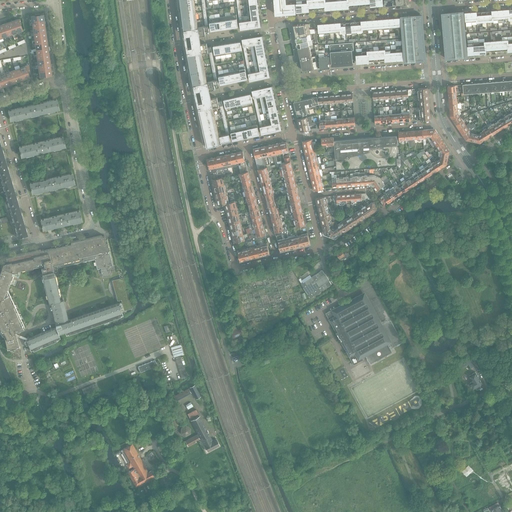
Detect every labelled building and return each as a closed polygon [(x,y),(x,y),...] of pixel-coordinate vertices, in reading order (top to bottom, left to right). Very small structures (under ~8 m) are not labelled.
[(200,36),(206,35),(205,31),(209,31),(208,27),(206,12),(204,0),(179,0),(182,19),(184,32),(185,36),(191,35),(193,35),(193,37),(199,36),(200,36)] [(287,4),(286,0),(274,0),(276,14),(295,13),(295,11),(295,4),(287,4)] [(466,53),(463,15),(463,12),(455,12),(447,13),(447,14),(443,14),(443,17),(442,17),(446,59),(459,58),(459,57),(467,57),(466,53)] [(44,20),(43,15),(39,15),(39,14),(35,15),(35,16),(31,16),(32,22),(44,20)] [(425,60),(422,19),(422,15),(401,17),(401,20),(404,59),(404,62),(425,60)] [(22,30),(18,19),(12,21),(17,32),(22,30)] [(256,26),(256,23),(260,23),(259,19),(249,20),(242,21),(239,22),(240,29),(256,26)] [(17,32),(12,21),(8,23),(12,34),(17,32)] [(12,34),(8,23),(3,24),(7,36),(12,34)] [(308,24),(293,25),(296,38),(307,35),(311,35),(308,24)] [(215,89),(215,85),(218,84),(217,81),(217,80),(215,67),(212,51),(212,50),(211,47),(207,47),(207,43),(201,44),(201,42),(200,38),(200,36),(199,36),(193,37),(193,35),(191,35),(191,39),(192,44),(192,48),(187,49),(187,53),(191,74),(194,88),(195,92),(200,90),(202,90),(203,92),(209,91),(210,90),(215,89)] [(263,43),(263,41),(262,39),(258,40),(258,37),(242,39),(243,45),(243,46),(246,46),(253,45),(253,44),(263,43)] [(353,63),(352,51),(354,51),(353,43),(329,44),(331,65),(353,63)] [(312,56),(309,46),(298,48),(300,59),(312,56)] [(329,52),(319,53),(320,69),(330,68),(330,65),(329,52)] [(318,69),(316,61),(315,56),(312,56),(300,59),(302,70),(318,69)] [(25,66),(19,68),(23,80),(29,78),(28,75),(30,74),(29,65),(25,66)] [(23,80),(19,68),(15,70),(19,81),(23,80)] [(265,77),(265,74),(269,73),(268,69),(258,71),(251,72),(248,73),(248,74),(250,80),(265,77)] [(19,81),(15,70),(10,72),(14,83),(19,81)] [(14,83),(10,72),(5,73),(9,85),(14,83)] [(9,85),(5,73),(0,75),(4,86),(9,85)] [(509,98),(509,90),(508,81),(503,81),(504,94),(506,94),(507,98),(507,99),(508,101),(511,99),(511,98),(511,97),(509,98)] [(273,93),(272,90),(268,90),(268,87),(252,91),(253,96),(253,98),(256,97),(262,96),(262,95),(273,93)] [(222,142),(224,142),(230,140),(229,134),(226,120),(223,105),(222,104),(222,100),(218,101),(217,97),(212,99),(211,97),(211,95),(210,92),(210,90),(209,91),(203,92),(202,90),(200,90),(201,94),(202,99),(203,102),(197,104),(198,108),(204,136),(207,147),(222,144),(222,142)] [(274,99),(273,93),(262,95),(262,96),(264,101),(274,99)] [(251,97),(251,94),(245,95),(248,107),(253,105),(251,97)] [(305,108),(319,104),(317,97),(294,102),(297,117),(298,116),(307,115),(305,108)] [(59,109),(56,99),(40,103),(43,113),(59,109)] [(232,110),(229,99),(224,100),(224,104),(226,111),(232,110)] [(276,105),(274,99),(264,101),(265,107),(276,105)] [(43,113),(40,103),(24,107),(27,116),(43,113)] [(277,111),(276,105),(265,107),(266,113),(277,111)] [(27,116),(24,107),(8,110),(10,120),(27,116)] [(459,115),(458,113),(458,109),(450,110),(450,116),(453,120),(459,115)] [(278,117),(277,111),(266,113),(267,119),(278,117)] [(511,122),(506,113),(504,114),(505,115),(503,117),(508,125),(511,122)] [(463,120),(465,118),(462,114),(459,116),(459,115),(453,120),(456,125),(463,120)] [(311,116),(307,117),(298,119),(299,125),(312,123),(311,116)] [(508,125),(503,117),(502,116),(498,118),(504,127),(508,125)] [(279,122),(278,117),(267,119),(269,124),(269,125),(279,122)] [(504,127),(498,118),(495,120),(501,130),(503,128),(504,127)] [(501,130),(495,120),(494,119),(490,121),(491,124),(497,132),(498,132),(501,130)] [(466,125),(463,120),(456,125),(459,130),(466,125)] [(277,130),(276,127),(280,126),(279,122),(269,125),(269,124),(263,126),(260,126),(260,127),(261,133),(277,130)] [(310,129),(309,126),(316,124),(315,122),(312,123),(299,125),(300,131),(310,129)] [(469,130),(476,126),(476,123),(474,124),(471,126),(469,123),(466,125),(459,130),(462,135),(469,130)] [(497,132),(491,124),(488,126),(493,134),(497,132)] [(493,135),(493,134),(488,126),(487,125),(483,127),(489,137),(493,135)] [(489,137),(483,127),(481,128),(482,131),(480,132),(481,133),(485,140),(489,137)] [(439,135),(438,133),(437,133),(435,130),(434,129),(423,130),(423,139),(424,146),(424,145),(426,144),(426,139),(427,139),(427,137),(431,137),(432,139),(439,135)] [(473,141),(474,134),(470,133),(469,130),(462,135),(466,140),(473,141)] [(485,140),(481,133),(478,135),(474,134),(473,141),(480,143),(485,140)] [(369,149),(384,148),(384,146),(398,145),(397,135),(334,140),(334,146),(335,153),(335,154),(336,160),(370,152),(369,149)] [(442,141),(439,135),(432,139),(432,140),(435,145),(442,141)] [(60,147),(65,146),(63,137),(19,147),(21,157),(26,156),(33,155),(33,154),(42,152),(42,153),(45,152),(44,151),(53,149),(53,150),(61,148),(60,147)] [(314,145),(313,142),(315,141),(315,139),(312,139),(303,141),(302,141),(304,148),(314,145)] [(446,145),(442,141),(435,145),(438,150),(446,145)] [(288,152),(286,142),(283,142),(281,142),(281,143),(279,143),(280,148),(282,148),(283,153),(288,152)] [(283,153),(282,148),(280,148),(279,143),(278,143),(276,143),(276,144),(273,145),(276,155),(283,153)] [(276,156),(276,155),(273,145),(271,145),(270,145),(268,145),(268,146),(267,146),(268,151),(267,151),(268,156),(273,155),(273,156),(274,156),(275,165),(278,164),(277,162),(276,156)] [(315,151),(314,145),(304,148),(305,154),(315,151)] [(448,158),(449,151),(446,145),(438,150),(439,156),(440,156),(448,158)] [(263,158),(260,147),(253,149),(255,158),(255,160),(263,158)] [(245,160),(243,151),(236,153),(238,163),(240,163),(240,165),(246,164),(245,160)] [(316,158),(315,151),(305,154),(307,160),(316,158)] [(238,163),(236,153),(233,154),(232,153),(231,154),(230,154),(228,155),(229,160),(231,159),(232,165),(238,163)] [(232,165),(231,159),(229,160),(228,155),(227,155),(226,154),(225,155),(221,156),(224,169),(233,167),(232,165)] [(224,169),(221,156),(219,157),(218,156),(216,157),(215,157),(216,162),(214,163),(216,168),(216,171),(224,169)] [(446,165),(448,158),(440,156),(439,160),(438,161),(436,157),(435,158),(437,162),(441,168),(446,165)] [(216,168),(214,163),(216,162),(215,157),(213,158),(212,158),(211,158),(210,159),(207,159),(207,160),(209,170),(216,168)] [(320,157),(316,158),(307,160),(308,166),(321,163),(320,157)] [(265,167),(263,158),(255,160),(258,169),(265,167)] [(441,168),(437,162),(435,158),(431,161),(437,171),(441,168)] [(503,163),(502,160),(499,161),(497,158),(493,160),(494,162),(497,167),(503,163)] [(0,177),(10,175),(6,163),(5,159),(0,160),(0,177)] [(292,169),(290,162),(291,162),(291,161),(285,163),(282,163),(280,164),(280,167),(279,167),(280,169),(284,168),(284,169),(287,169),(287,170),(292,169)] [(437,171),(431,161),(427,164),(433,173),(437,171)] [(429,175),(433,173),(427,164),(426,162),(422,165),(423,167),(429,175)] [(322,169),(321,163),(308,166),(310,172),(319,170),(322,169)] [(429,175),(423,167),(422,165),(419,167),(420,169),(426,178),(429,175)] [(267,171),(273,170),(272,166),(265,168),(265,167),(258,169),(259,175),(264,174),(264,175),(268,174),(267,171)] [(293,173),(293,172),(293,171),(292,169),(287,170),(287,169),(284,169),(284,168),(280,169),(280,170),(281,169),(281,170),(279,170),(281,175),(278,176),(279,178),(283,177),(293,174),(293,173)] [(426,178),(420,169),(416,171),(422,180),(426,178)] [(321,176),(319,170),(310,172),(311,178),(321,176)] [(422,180),(416,171),(416,172),(415,170),(411,173),(412,174),(418,183),(422,180)] [(250,179),(248,171),(240,173),(239,174),(240,176),(241,179),(245,178),(246,180),(250,179)] [(70,184),(74,183),(72,173),(30,183),(32,193),(36,192),(37,193),(38,193),(39,192),(39,191),(67,185),(67,186),(69,185),(70,185),(70,184)] [(270,180),(268,174),(264,175),(264,174),(259,175),(261,182),(270,180)] [(295,181),(294,177),(294,176),(294,175),(293,175),(293,174),(283,177),(284,182),(287,181),(287,182),(290,181),(290,182),(295,181)] [(382,181),(387,177),(385,175),(381,178),(380,178),(374,174),(369,174),(369,175),(370,184),(373,186),(374,187),(382,181),(383,181),(382,181)] [(418,183),(412,174),(408,176),(414,185),(418,183)] [(14,190),(10,175),(0,177),(0,179),(4,193),(14,190)] [(227,180),(226,176),(218,178),(212,180),(212,182),(213,182),(213,184),(218,183),(218,184),(219,184),(220,184),(221,185),(224,184),(223,181),(227,180)] [(322,182),(321,176),(311,178),(313,184),(322,182)] [(414,185),(408,176),(405,179),(411,188),(414,185)] [(251,184),(250,179),(246,180),(245,178),(241,179),(243,186),(251,184)] [(275,179),(271,180),(270,180),(261,182),(263,187),(267,186),(267,188),(272,187),(270,182),(273,182),(274,182),(276,182),(275,179)] [(411,188),(405,179),(401,181),(407,190),(411,188)] [(296,186),(296,184),(295,181),(290,182),(290,181),(287,182),(287,181),(284,182),(280,183),(281,185),(284,184),(284,183),(286,189),(296,187),(296,186)] [(383,187),(384,186),(383,184),(383,183),(382,181),(374,187),(376,191),(379,189),(383,187)] [(407,190),(401,181),(397,184),(403,193),(407,190)] [(324,188),(322,182),(313,184),(314,191),(315,190),(323,188),(324,188)] [(224,186),(224,185),(224,184),(221,185),(220,184),(219,184),(218,184),(218,183),(213,184),(214,189),(214,190),(214,191),(215,192),(225,190),(227,189),(226,185),(224,186)] [(253,191),(251,184),(243,186),(245,192),(249,190),(249,192),(253,191)] [(403,193),(397,184),(393,186),(399,195),(403,193)] [(273,193),(272,187),(267,188),(267,186),(263,187),(265,195),(273,193)] [(399,195),(393,186),(389,189),(395,198),(399,195)] [(395,198),(389,189),(386,191),(391,200),(395,198)] [(19,206),(17,199),(14,190),(4,193),(9,209),(19,206)] [(225,190),(215,192),(215,193),(215,195),(216,195),(217,199),(221,198),(222,198),(222,197),(223,196),(227,195),(225,190)] [(255,196),(253,191),(249,192),(249,190),(245,192),(246,196),(245,196),(246,199),(255,196)] [(275,199),(274,195),(279,194),(278,191),(273,193),(265,195),(266,200),(270,199),(271,201),(275,199)] [(391,200),(386,191),(384,193),(383,194),(382,194),(388,203),(391,200)] [(228,202),(227,198),(234,196),(233,194),(232,195),(231,194),(227,195),(223,196),(222,197),(222,198),(221,198),(217,199),(218,205),(224,204),(228,203),(228,202)] [(299,198),(299,197),(298,194),(293,195),(293,194),(290,194),(287,194),(289,202),(299,199),(299,198)] [(388,203),(382,194),(380,196),(381,196),(379,198),(384,205),(388,203)] [(257,203),(255,196),(246,199),(241,201),(242,203),(247,201),(248,204),(252,203),(253,205),(257,203)] [(276,205),(275,199),(271,201),(270,199),(266,200),(268,207),(276,205)] [(301,207),(300,202),(300,200),(299,200),(299,199),(289,202),(286,203),(287,208),(290,207),(293,206),(293,208),(296,207),(296,208),(301,207)] [(237,209),(235,201),(228,202),(228,203),(224,204),(225,206),(226,209),(230,208),(231,209),(232,209),(233,209),(233,210),(237,209)] [(258,209),(257,203),(253,205),(252,203),(248,204),(250,211),(258,209)] [(328,209),(328,206),(327,204),(327,203),(325,204),(325,203),(321,204),(321,203),(317,204),(319,211),(328,209)] [(372,203),(369,205),(373,212),(377,210),(372,203)] [(278,212),(276,205),(268,207),(269,212),(274,211),(274,213),(278,212)] [(373,212),(369,205),(368,205),(364,207),(369,215),(373,212)] [(24,222),(19,206),(9,209),(13,225),(24,222)] [(302,211),(302,210),(302,209),(301,207),(296,208),(296,207),(293,208),(293,206),(290,207),(292,215),(302,212),(302,211)] [(369,215),(364,207),(362,208),(362,209),(360,211),(365,218),(369,215)] [(238,214),(238,211),(240,211),(240,208),(237,209),(233,210),(233,209),(232,209),(231,209),(230,208),(226,209),(227,214),(227,216),(228,216),(238,214)] [(260,216),(258,209),(250,211),(251,216),(256,215),(256,217),(260,216)] [(330,216),(329,212),(331,212),(330,209),(328,209),(319,211),(320,217),(324,216),(324,217),(328,216),(330,216)] [(82,220),(79,211),(66,214),(68,223),(75,222),(75,223),(77,222),(77,221),(82,220)] [(279,215),(278,212),(274,213),(274,211),(269,212),(272,220),(281,217),(283,216),(283,214),(279,215)] [(365,218),(360,211),(358,212),(357,212),(355,213),(356,216),(357,218),(357,219),(359,222),(365,218)] [(359,222),(357,219),(357,218),(356,216),(355,213),(354,214),(351,215),(352,216),(349,218),(354,225),(359,222)] [(68,223),(66,214),(54,216),(57,226),(61,225),(61,226),(64,225),(64,224),(68,223)] [(242,219),(242,216),(239,217),(238,214),(228,216),(228,217),(228,219),(229,219),(230,224),(234,223),(234,222),(235,222),(235,221),(236,221),(236,220),(240,219),(242,219)] [(262,222),(260,216),(256,217),(256,215),(251,216),(251,217),(249,217),(250,222),(248,223),(248,225),(262,222)] [(57,226),(54,216),(40,220),(43,229),(47,228),(47,229),(50,229),(50,228),(57,226)] [(331,222),(331,219),(330,216),(328,216),(324,217),(324,216),(320,217),(322,224),(329,223),(331,222)] [(282,225),(281,220),(282,220),(281,217),(272,220),(273,225),(277,224),(278,226),(282,225)] [(354,225),(349,218),(347,219),(346,219),(344,220),(346,223),(345,223),(347,225),(346,226),(348,229),(354,225)] [(241,226),(240,219),(236,220),(236,221),(235,221),(235,222),(234,222),(234,223),(230,224),(230,226),(230,227),(230,228),(231,229),(241,226)] [(299,226),(305,224),(304,219),(299,220),(299,219),(296,220),(296,219),(293,220),(295,227),(299,226)] [(348,229),(346,226),(347,225),(345,223),(346,223),(344,220),(340,223),(341,223),(338,225),(339,227),(343,233),(348,229)] [(27,235),(25,225),(24,222),(13,225),(16,235),(17,238),(27,235)] [(264,229),(262,222),(248,225),(250,231),(252,230),(251,228),(254,227),(255,229),(259,228),(260,230),(264,229)] [(329,236),(332,229),(333,227),(331,226),(330,228),(330,226),(332,225),(331,222),(329,223),(322,224),(324,234),(329,236)] [(283,228),(282,225),(278,226),(277,224),(273,225),(275,232),(285,229),(285,227),(283,228)] [(243,235),(241,227),(241,226),(231,229),(231,230),(231,232),(232,232),(232,235),(237,234),(237,235),(238,234),(238,235),(239,235),(240,236),(243,235)] [(343,233),(339,227),(334,230),(332,229),(329,236),(335,238),(343,233)] [(265,235),(264,229),(260,230),(259,228),(255,229),(256,233),(253,234),(252,230),(250,231),(250,232),(250,233),(251,235),(252,238),(255,237),(257,237),(265,235)] [(291,249),(288,238),(287,234),(286,229),(285,229),(275,232),(276,235),(282,234),(284,235),(285,238),(278,240),(278,241),(280,252),(291,249)] [(310,244),(307,233),(297,235),(300,247),(310,244)] [(245,240),(243,235),(240,236),(239,235),(238,235),(238,234),(237,235),(237,234),(232,235),(234,242),(235,242),(245,240)] [(24,327),(7,289),(9,285),(13,272),(13,271),(40,265),(42,273),(42,274),(40,274),(41,277),(43,277),(43,279),(42,279),(45,291),(47,298),(48,298),(49,303),(51,303),(60,300),(59,296),(60,295),(57,286),(55,276),(54,276),(54,275),(58,274),(57,268),(94,259),(97,269),(101,269),(102,272),(102,273),(103,274),(105,275),(106,275),(107,274),(108,273),(109,272),(109,271),(109,270),(109,269),(108,267),(113,266),(106,240),(105,240),(104,236),(102,236),(101,235),(51,246),(52,248),(45,250),(44,250),(44,249),(43,249),(42,249),(40,249),(6,257),(6,260),(4,261),(2,262),(1,262),(0,264),(0,265),(0,267),(1,268),(0,270),(0,331),(2,335),(3,334),(4,337),(7,350),(19,347),(17,339),(20,333),(21,329),(24,327)] [(300,247),(297,235),(288,238),(291,249),(300,247)] [(270,254),(267,244),(267,243),(257,245),(260,257),(270,254)] [(260,257),(257,245),(247,248),(250,259),(260,257)] [(250,259),(247,248),(237,250),(240,261),(250,259)] [(341,260),(349,255),(348,253),(344,255),(341,250),(336,254),(339,258),(340,258),(341,260)] [(361,265),(354,252),(353,253),(358,264),(356,265),(355,266),(354,264),(353,265),(354,267),(355,266),(356,268),(361,265)] [(301,284),(310,298),(331,284),(322,270),(301,284)] [(133,308),(124,277),(122,278),(122,280),(120,280),(120,279),(112,281),(118,300),(121,299),(124,310),(130,308),(130,309),(133,308)] [(331,310),(325,313),(332,325),(337,335),(343,346),(345,349),(351,360),(351,361),(353,365),(363,360),(362,357),(365,356),(387,344),(390,342),(381,325),(369,302),(363,292),(353,298),(338,306),(331,310)] [(66,334),(89,326),(103,321),(104,323),(106,322),(108,321),(108,320),(123,315),(118,303),(68,321),(67,318),(64,304),(64,303),(63,302),(63,300),(60,300),(51,303),(56,325),(55,325),(56,327),(43,333),(29,339),(26,340),(31,351),(59,339),(58,338),(60,338),(58,333),(65,331),(66,334)] [(237,329),(230,332),(233,339),(240,335),(238,330),(237,329)] [(180,345),(171,348),(174,357),(183,354),(180,345)] [(471,358),(451,368),(453,372),(469,364),(471,368),(475,366),(471,358)] [(187,376),(184,365),(183,365),(181,360),(176,361),(181,378),(187,376)] [(143,372),(155,367),(152,361),(140,365),(143,372)] [(475,372),(473,373),(469,376),(473,382),(470,383),(471,386),(473,389),(475,387),(476,389),(478,390),(480,388),(481,387),(480,385),(482,384),(480,380),(478,377),(479,377),(477,375),(475,372)] [(98,389),(95,383),(82,389),(84,395),(98,389)] [(194,385),(189,387),(196,399),(200,397),(194,385)] [(188,388),(173,396),(176,401),(191,393),(190,392),(188,388)] [(196,409),(187,414),(188,415),(190,418),(198,414),(196,409)] [(213,441),(212,439),(199,417),(191,421),(198,434),(207,451),(219,445),(216,440),(213,441)] [(197,435),(185,441),(188,446),(195,442),(195,441),(199,439),(197,435)] [(123,449),(130,461),(126,464),(129,468),(133,466),(134,468),(128,472),(135,486),(154,476),(151,470),(148,472),(132,444),(123,449)] [(122,448),(121,448),(119,449),(127,463),(129,461),(122,448)] [(490,507),(492,511),(500,511),(503,510),(498,502),(490,507)]
